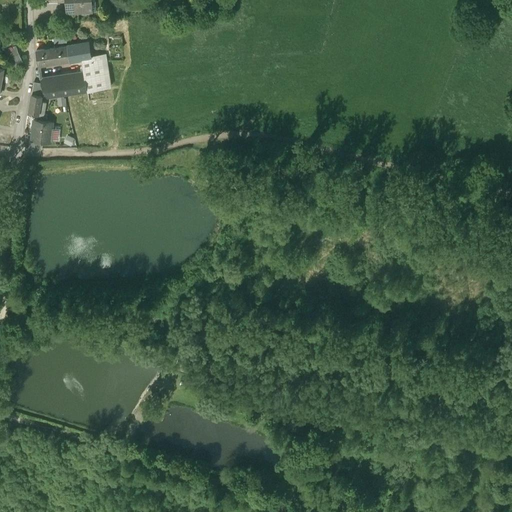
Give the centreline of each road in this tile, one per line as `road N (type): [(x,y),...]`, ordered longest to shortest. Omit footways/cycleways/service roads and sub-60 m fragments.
road 1 (track): [(511,185),(259,134),(17,149)]
road 2 (unclassified): [(305,511),(0,418)]
road 3 (unclassified): [(17,149),(0,319)]
road 4 (unclassified): [(17,149),(30,0)]
